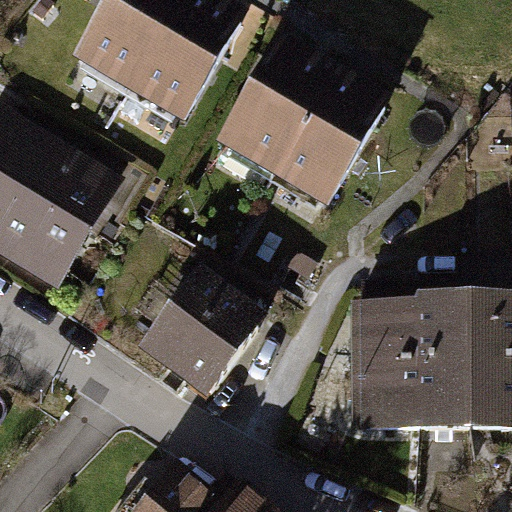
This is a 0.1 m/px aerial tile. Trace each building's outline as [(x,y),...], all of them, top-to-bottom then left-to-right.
[(191,0),(121,0),(84,66),(137,96),(191,0)] [(244,21),(209,0),(191,0),(137,96),(185,123),(244,21)] [(339,77),(287,46),(226,147),(278,178),(339,77)] [(387,106),(339,77),(278,178),(327,207),(387,106)] [(3,113),(0,117),(0,259),(58,295),(90,241),(109,252),(134,210),(116,199),(124,186),(3,113)] [(269,326),(200,275),(137,360),(206,410),(269,326)] [(424,315),(357,314),(356,431),(511,432),(511,308),(424,309),(424,315)] [(151,511),(222,511),(180,477),(151,511)] [(259,511),(242,498),(230,511),(259,511)]
